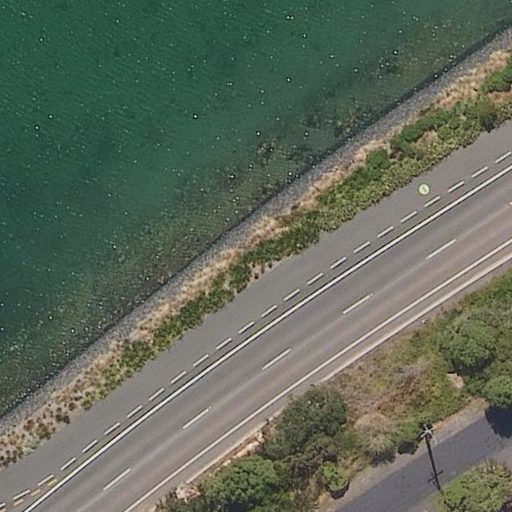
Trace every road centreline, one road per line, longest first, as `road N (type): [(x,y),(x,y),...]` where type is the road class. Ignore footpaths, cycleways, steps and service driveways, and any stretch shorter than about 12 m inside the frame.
road 1 (secondary): [(511,201),(195,417),(74,511)]
road 2 (residential): [(511,424),(377,511)]
